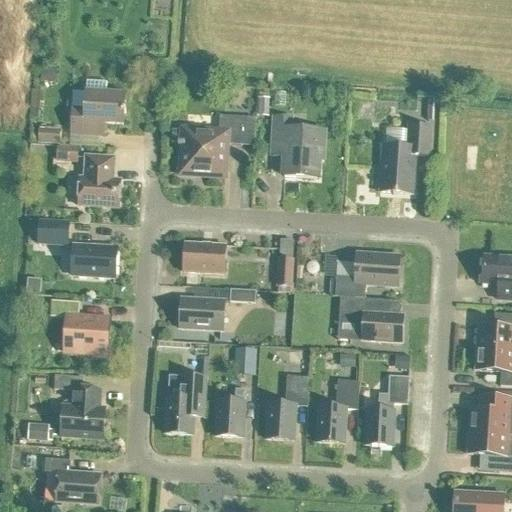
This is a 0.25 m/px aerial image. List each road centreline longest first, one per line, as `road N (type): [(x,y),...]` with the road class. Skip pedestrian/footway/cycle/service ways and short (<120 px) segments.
road 1 (unclassified): [(414,492),(436,470),(448,253),(434,233),(146,216)]
road 2 (unclassified): [(414,492),(131,465),(146,216)]
